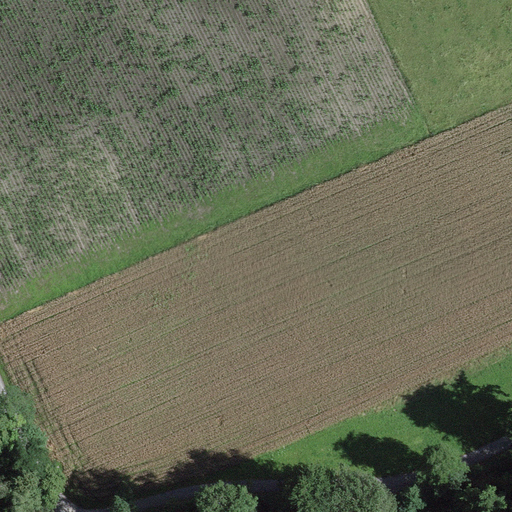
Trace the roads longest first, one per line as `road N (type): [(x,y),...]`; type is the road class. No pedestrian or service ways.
road 1 (track): [(138,511),(228,494),(393,486)]
road 2 (track): [(370,511),(393,486),(511,444)]
road 3 (track): [(65,511),(0,394)]
